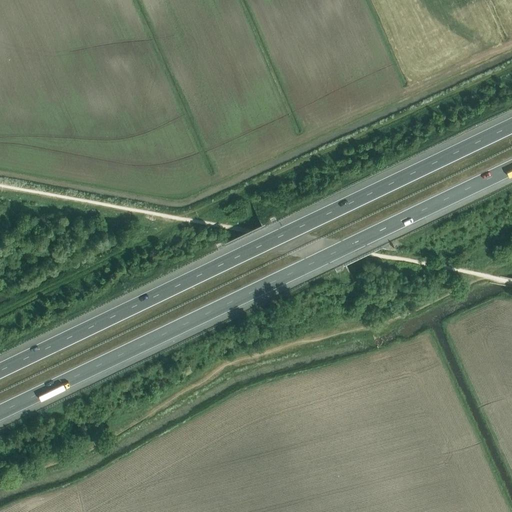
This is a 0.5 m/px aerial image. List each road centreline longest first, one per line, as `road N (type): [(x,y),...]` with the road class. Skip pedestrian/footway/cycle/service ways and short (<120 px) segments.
road 1 (motorway): [(511,126),(0,371)]
road 2 (motorway): [(0,412),(511,167)]
